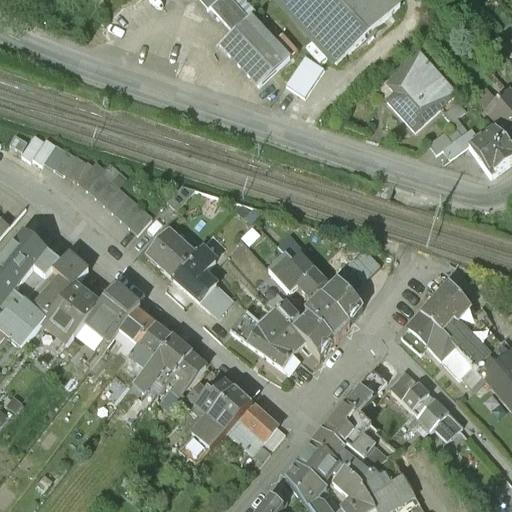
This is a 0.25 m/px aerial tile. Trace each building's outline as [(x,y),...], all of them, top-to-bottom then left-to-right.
[(194,0),(208,14),(210,12),(232,35),(247,21),(227,0),(194,0)] [(274,0),(280,5),(278,7),(279,8),(281,6),(293,20),(291,22),(293,23),(294,22),(308,36),(306,38),(307,39),(309,37),(335,66),(398,9),(389,0),(274,0)] [(232,35),(219,48),(258,90),(289,62),(250,19),(247,21),(232,35)] [(418,58),(386,87),(395,96),(386,104),(414,135),(440,111),(434,105),(448,93),(453,98),(454,97),(418,58)] [(485,92),(474,101),(484,113),(495,103),(485,92)] [(495,103),(484,113),(505,136),(511,129),(511,97),(507,92),(495,103)] [(456,120),(449,111),(443,116),(450,125),(456,120)] [(511,155),(492,133),(478,142),(471,133),(461,140),(469,150),(468,150),(489,180),(511,164),(511,155)] [(451,147),(444,137),(429,149),(435,158),(442,153),(449,163),(468,150),(469,150),(461,140),(451,147)] [(27,146),(15,139),(10,148),(21,155),(27,146)] [(45,143),(34,160),(43,166),(55,149),(45,143)] [(65,155),(56,148),(55,149),(43,166),(53,173),(54,172),(65,155)] [(75,160),(66,154),(65,155),(54,172),(63,178),(64,178),(73,184),(85,166),(76,160),(75,160)] [(95,166),(77,186),(86,194),(101,177),(104,174),(95,166)] [(152,222),(101,177),(87,193),(137,238),(152,222)] [(182,190),(166,207),(177,216),(196,194),(182,190)] [(0,239),(9,229),(0,219),(0,239)] [(23,235),(0,262),(0,316),(3,319),(13,309),(18,313),(24,307),(53,275),(61,267),(23,235)] [(168,238),(148,260),(173,283),(193,260),(168,238)] [(201,253),(174,284),(200,307),(216,290),(204,280),(214,267),(201,253)] [(366,254),(348,270),(347,269),(337,278),(340,281),(336,284),(350,299),(381,270),(366,254)] [(61,267),(53,275),(60,281),(32,314),(24,307),(18,313),(13,309),(3,319),(0,322),(28,345),(44,325),(75,290),(88,274),(69,256),(61,267)] [(336,284),(330,291),(299,259),(291,267),(348,329),(362,312),(350,299),(336,284)] [(291,267),(284,260),(269,275),(290,299),(298,292),(313,307),(305,315),(308,319),(333,346),(348,329),(291,267)] [(448,286),(421,318),(439,336),(471,371),(474,375),(490,361),(471,340),(471,341),(457,324),(468,312),(469,310),(448,286)] [(115,289),(103,304),(105,306),(101,312),(98,311),(85,328),(103,341),(111,347),(119,337),(138,314),(140,311),(115,289)] [(75,290),(44,325),(70,346),(85,328),(98,311),(99,310),(75,290)] [(216,290),(200,307),(217,324),(233,306),(216,290)] [(302,324),(278,298),(269,307),(276,315),(304,347),(319,363),(333,346),(308,319),(302,324)] [(511,355),(504,345),(499,349),(468,312),(457,324),(471,341),(471,340),(490,361),(474,375),(481,381),(511,416),(511,355)] [(138,314),(119,337),(129,345),(126,350),(133,355),(138,348),(142,351),(156,329),(138,314)] [(304,347),(276,315),(257,333),(293,357),(304,347)] [(293,357),(257,333),(260,327),(247,316),(230,335),(290,377),(299,363),(293,357)] [(421,318),(402,339),(420,357),(428,349),(457,383),(460,380),(471,371),(439,336),(421,318)] [(156,329),(142,351),(138,348),(133,355),(130,360),(148,374),(157,363),(173,342),(156,329)] [(103,341),(84,368),(91,373),(111,347),(103,341)] [(173,342),(157,363),(148,374),(142,381),(147,385),(144,388),(148,391),(165,369),(174,377),(191,358),(173,342)] [(118,354),(105,370),(115,378),(128,362),(118,354)] [(191,358),(174,377),(181,383),(189,389),(206,370),(191,358)] [(21,398),(41,372),(24,359),(4,385),(21,398)] [(397,373),(384,361),(373,374),(386,386),(397,373)] [(471,371),(460,380),(469,391),(481,381),(474,375),(471,371)] [(373,374),(345,407),(357,417),(386,386),(373,374)] [(428,399),(403,376),(388,393),(412,415),(428,399)] [(181,383),(160,408),(173,418),(193,393),(189,389),(181,383)] [(213,399),(208,395),(191,414),(198,420),(186,434),(192,440),(178,455),(195,471),(229,434),(252,409),(226,385),(213,399)] [(461,431),(434,405),(428,399),(412,415),(418,422),(429,435),(434,431),(446,444),(461,431)] [(345,407),(321,436),(341,452),(344,448),(363,463),(374,450),(364,440),(370,433),(357,417),(345,407)] [(252,409),(229,434),(240,445),(245,452),(258,464),(262,459),(257,455),(261,451),(277,432),(252,409)] [(277,432),(261,451),(269,458),(285,439),(277,432)] [(341,452),(321,436),(312,448),(356,485),(370,511),(396,511),(411,503),(411,504),(413,503),(400,483),(390,489),(384,481),(378,484),(369,475),(365,477),(338,455),(341,452)] [(370,511),(356,485),(312,448),(294,471),(319,492),(320,491),(326,484),(331,487),(331,490),(348,504),(339,511),(370,511)] [(387,461),(374,450),(363,463),(374,471),(387,461)] [(409,465),(400,452),(387,461),(400,483),(413,503),(418,511),(441,511),(449,507),(417,460),(409,465)] [(319,492),(294,471),(285,482),(306,511),(311,506),(319,497),(321,495),(323,494),(320,491),(319,492)] [(280,489),(261,511),(284,511),(287,510),(287,496),(284,492),(280,489)] [(489,498),(472,510),(472,511),(487,511),(495,507),(489,498)]
